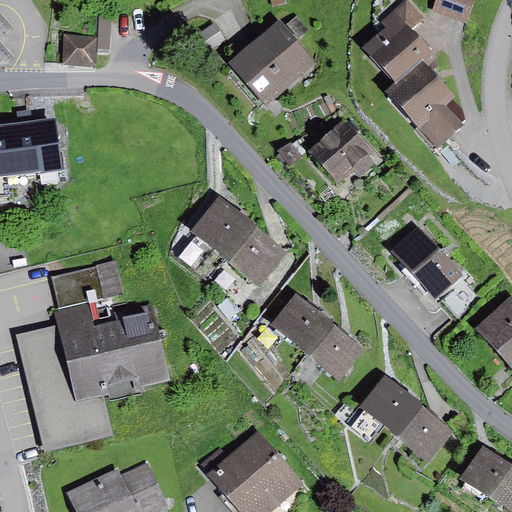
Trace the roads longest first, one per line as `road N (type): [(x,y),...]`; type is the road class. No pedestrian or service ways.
road 1 (residential): [(511,427),(469,394),(195,105),(145,82),(0,82)]
road 2 (residential): [(511,166),(496,104),(511,7)]
